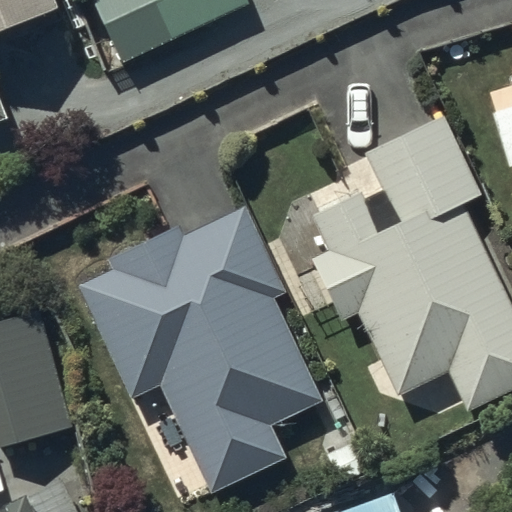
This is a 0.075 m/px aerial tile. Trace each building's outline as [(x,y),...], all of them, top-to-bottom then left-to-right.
[(0,0),(0,114),(7,112),(0,92),(0,23),(62,0),(0,0)] [(237,0),(95,0),(123,56),(237,0)] [(511,102),(495,107),(511,163),(511,162),(511,102)] [(331,245),(314,252),(343,315),(359,308),(396,392),(450,368),(467,406),(511,386),(511,299),(467,198),(482,191),(445,109),(366,144),(383,183),(366,191),(364,186),(356,189),(349,175),(312,191),(317,204),(313,206),(331,245)] [(112,266),(82,279),(131,395),(161,382),(207,490),(287,456),(271,420),(320,399),(275,293),(286,289),(249,201),(185,229),(181,220),(106,252),(112,266)] [(40,305),(0,315),(0,438),(70,420),(40,305)] [(0,497),(0,511),(78,511),(60,474),(28,489),(26,485),(0,497)]
